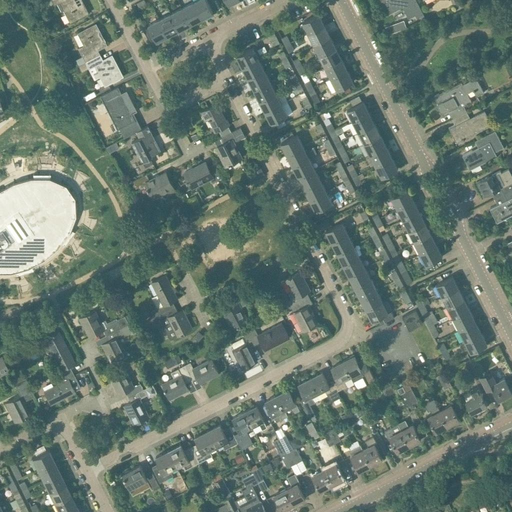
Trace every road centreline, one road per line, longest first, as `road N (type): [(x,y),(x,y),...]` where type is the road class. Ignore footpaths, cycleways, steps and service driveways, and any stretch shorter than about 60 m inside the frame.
road 1 (tertiary): [(506,326),(340,0)]
road 2 (residential): [(85,474),(332,346),(343,332)]
road 3 (residential): [(311,247),(226,77)]
road 4 (secondary): [(343,511),(511,428)]
road 5 (residential): [(197,305),(311,247)]
